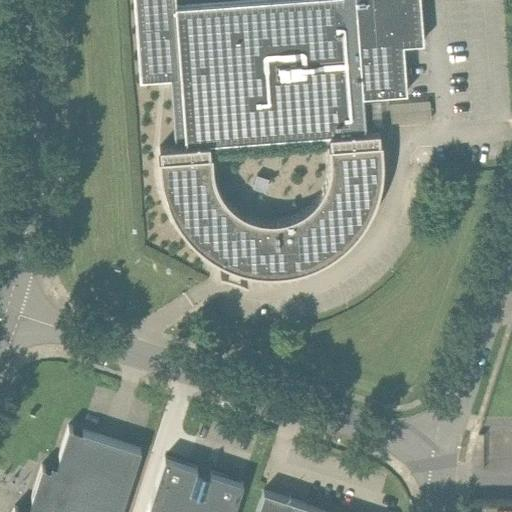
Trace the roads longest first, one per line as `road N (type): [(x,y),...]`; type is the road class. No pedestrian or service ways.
road 1 (unknown): [(142,336),(162,306),(190,295),(311,275),(358,255),(436,106),(458,90),(511,95)]
road 2 (residential): [(444,452),(3,321)]
road 3 (tertiary): [(3,321),(33,162),(26,0)]
road 4 (residential): [(444,452),(511,235)]
